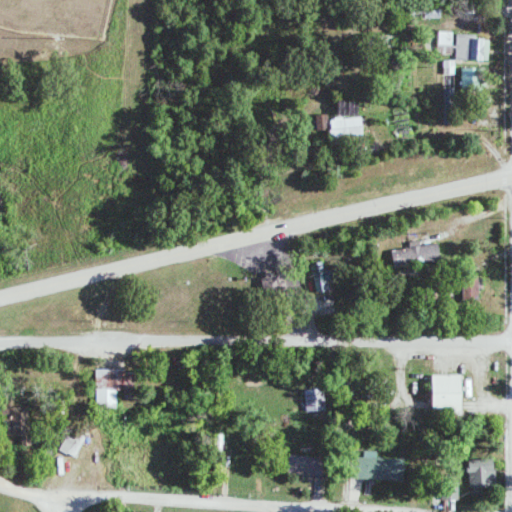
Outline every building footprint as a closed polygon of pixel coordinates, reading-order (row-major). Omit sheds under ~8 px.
[(452,32),(437,32),(438,53),(452,53),(452,32)] [(488,39),(473,39),(473,35),(456,34),(455,60),(487,60),(488,39)] [(454,74),(454,61),(443,61),(443,74),(454,74)] [(461,87),(475,87),(476,68),(461,68),(461,87)] [(358,102),(338,102),(338,116),(357,117),(358,102)] [(362,136),(361,118),(328,119),(327,115),(315,115),(316,131),(329,131),(330,137),(362,136)] [(408,248),(390,251),(393,270),(440,262),(437,243),(419,246),(418,240),(407,242),(408,248)] [(323,261),(309,264),(314,294),(328,291),(323,261)] [(266,296),(280,293),(274,271),(261,274),(266,296)] [(477,276),(461,277),(462,303),(478,303),(477,276)] [(94,409),(115,409),(115,391),(132,392),(132,371),(94,370),(94,409)] [(430,375),(431,413),(460,413),(459,375),(430,375)] [(324,389),(304,389),(304,412),(325,412),(324,389)] [(5,437),(19,436),(19,447),(29,447),(28,407),(0,408),(0,409),(1,422),(4,422),(5,437)] [(74,458),(82,442),(67,434),(58,450),(74,458)] [(212,472),(222,472),(223,435),(213,435),(212,472)] [(402,481),(403,459),(376,458),(376,452),(363,452),(363,458),(352,458),(352,480),(402,481)] [(287,475),(323,476),(323,458),(288,456),(287,475)] [(495,488),(494,459),(468,460),(469,497),(484,497),(484,488),(495,488)] [(458,500),(458,484),(443,484),(444,500),(458,500)]
